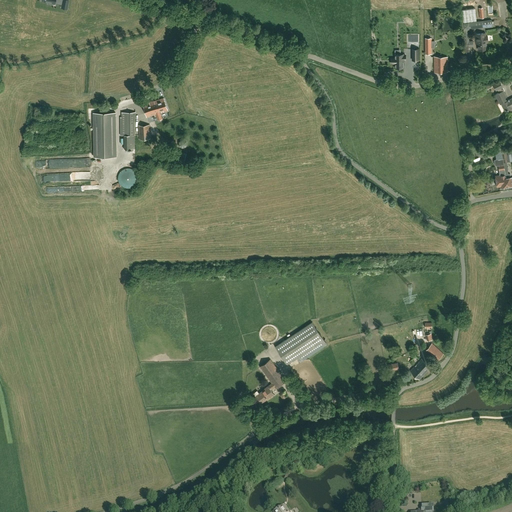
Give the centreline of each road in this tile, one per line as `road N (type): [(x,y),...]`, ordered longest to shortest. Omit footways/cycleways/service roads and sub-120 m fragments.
road 1 (unknown): [(398,392),(305,396),(162,474),(31,511)]
road 2 (unclassified): [(397,511),(394,398),(432,377),(454,343),(462,277),(457,230)]
road 3 (unclassified): [(457,230),(431,221),(342,155),(321,85),(294,50)]
road 4 (unclassified): [(511,65),(404,87),(294,50)]
road 5 (unclassified): [(294,50),(160,0)]
